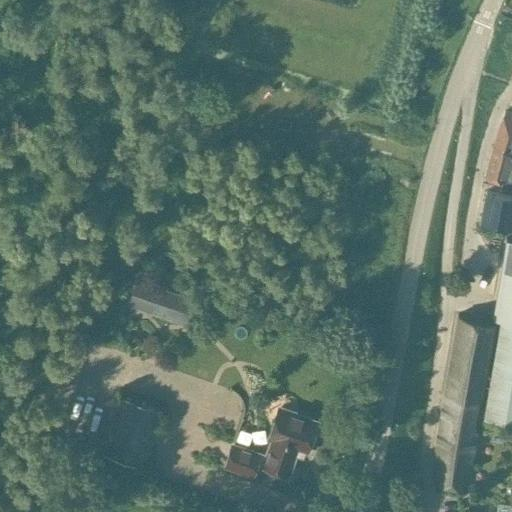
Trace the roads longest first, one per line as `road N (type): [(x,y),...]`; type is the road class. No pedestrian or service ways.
road 1 (tertiary): [(362,511),(436,153),(472,48)]
road 2 (unclassified): [(472,48),(445,319)]
road 3 (unclassified): [(445,319),(464,281),(477,176),(498,106),(511,90)]
road 4 (unclassified): [(429,511),(428,439),(445,319)]
